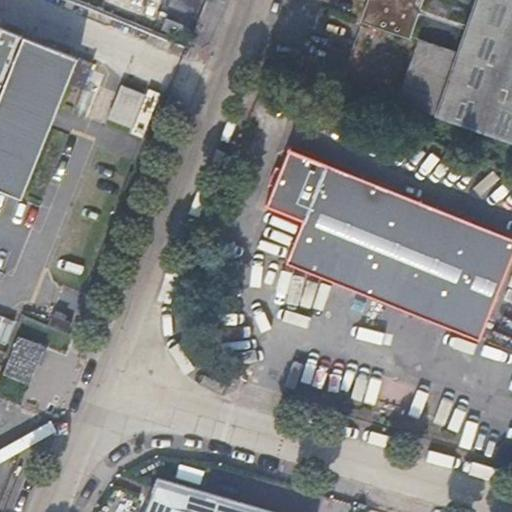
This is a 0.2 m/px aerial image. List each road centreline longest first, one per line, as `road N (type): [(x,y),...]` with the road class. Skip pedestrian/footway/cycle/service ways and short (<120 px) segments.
road 1 (unclassified): [(511,509),(102,392)]
road 2 (unclassified): [(102,392),(251,0)]
road 3 (unclassified): [(53,511),(102,392)]
